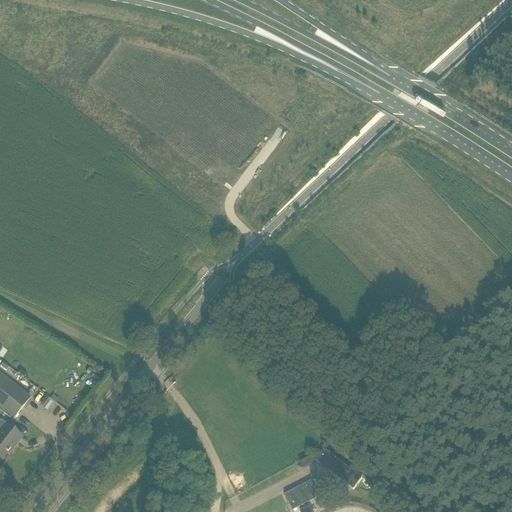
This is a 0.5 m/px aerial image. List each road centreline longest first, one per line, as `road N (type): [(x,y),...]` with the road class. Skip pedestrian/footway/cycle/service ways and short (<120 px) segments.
road 1 (unclassified): [(33,511),(215,287)]
road 2 (primary): [(284,38),(511,172)]
road 3 (primary): [(511,155),(336,51)]
road 4 (primary): [(131,0),(284,38)]
